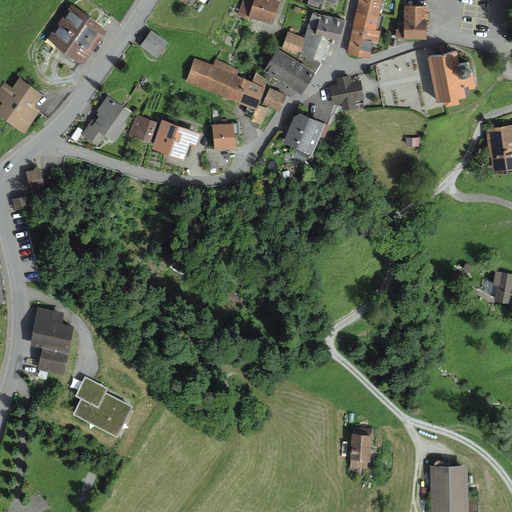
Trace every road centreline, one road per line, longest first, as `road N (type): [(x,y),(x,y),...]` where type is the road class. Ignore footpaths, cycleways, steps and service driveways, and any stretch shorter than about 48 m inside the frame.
road 1 (track): [(447,183),(400,216),(386,287),(332,332),(329,350),(405,419),(476,448),(511,486)]
road 2 (unclassified): [(338,62),(289,104),(245,166),(226,179),(168,179),(45,140)]
road 3 (tertiary): [(0,199),(21,333),(0,420)]
road 4 (tertiary): [(150,0),(45,140)]
